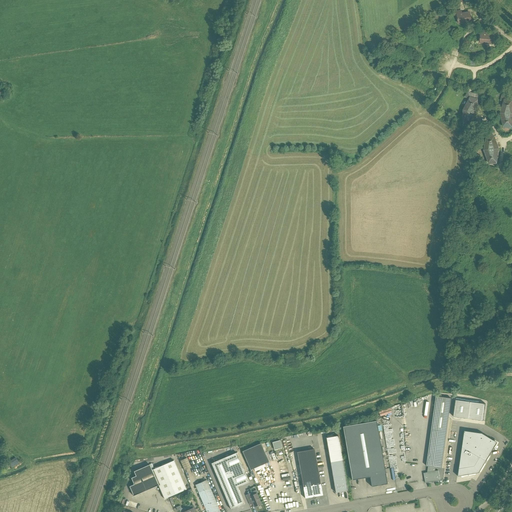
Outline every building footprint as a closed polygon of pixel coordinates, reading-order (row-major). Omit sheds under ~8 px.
[(453,12),(454,15),(457,15),(459,23),(462,23),(464,23),(465,23),(466,22),(471,21),(469,12),(457,14),(457,11),(453,12)] [(480,42),(484,43),(485,44),(486,44),(488,43),(493,43),(493,35),(486,34),(486,31),(481,31),(480,42)] [(464,110),(464,124),(471,126),(477,114),(477,104),(482,102),(482,96),(468,92),(465,97),(469,100),(464,110)] [(501,101),(504,103),(501,113),(504,127),(511,127),(511,122),(511,103),(511,102),(511,95),(502,95),(501,101)] [(485,150),(489,163),(496,162),(498,149),(494,136),(487,136),(485,150)] [(424,472),(425,482),(440,480),(438,470),(435,470),(436,467),(442,467),(451,398),(436,396),(426,465),(428,466),(427,472),(424,472)] [(456,400),(453,417),(468,419),(471,402),(456,400)] [(471,402),(468,419),(483,421),(486,404),(471,402)] [(486,404),(483,421),(487,422),(495,426),(504,412),(493,405),(486,404)] [(511,416),(504,412),(495,426),(510,435),(511,431),(511,416)] [(343,426),(352,479),(370,476),(371,486),(387,483),(376,420),(343,426)] [(463,440),(462,445),(487,460),(490,455),(494,449),(498,443),(493,440),(493,441),(482,434),(465,431),(464,436),(463,440)] [(338,435),(326,437),(328,448),(340,446),(338,435)] [(280,440),(272,442),(274,450),(282,448),(280,440)] [(242,451),(250,470),(268,462),(260,443),(242,451)] [(461,452),(458,476),(479,473),(487,460),(462,445),(462,449),(461,452)] [(340,446),(328,448),(329,457),(342,455),(340,446)] [(296,451),(305,498),(323,495),(314,448),(296,451)] [(211,463),(230,509),(244,503),(237,487),(249,482),(236,452),(211,463)] [(342,455),(329,457),(331,467),(343,465),(342,455)] [(16,458),(9,462),(12,467),(19,463),(16,458)] [(180,461),(184,469),(190,466),(186,458),(180,461)] [(129,486),(133,496),(158,485),(164,499),(186,489),(174,461),(154,469),(152,470),(149,465),(134,471),(136,476),(131,478),(134,484),(129,486)] [(343,465),(331,467),(333,477),(345,475),(343,465)] [(345,475),(333,477),(334,485),(346,483),(345,475)] [(195,485),(206,511),(219,511),(220,511),(207,480),(195,485)] [(346,483),(334,485),(335,492),(348,490),(346,483)] [(246,495),(250,504),(252,503),(254,507),(257,505),(258,506),(260,505),(259,504),(261,504),(256,493),(252,495),(251,492),(250,493),(247,494),(246,495)]
